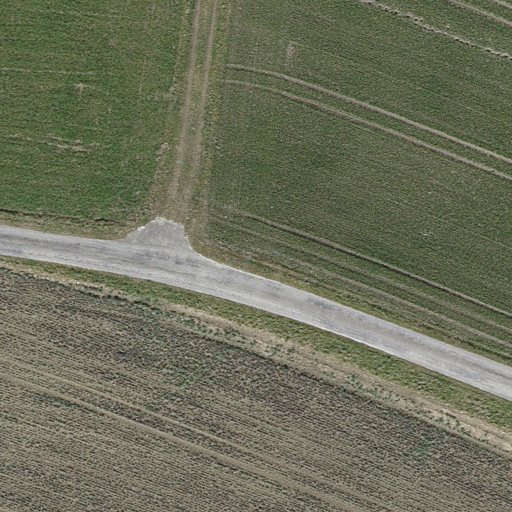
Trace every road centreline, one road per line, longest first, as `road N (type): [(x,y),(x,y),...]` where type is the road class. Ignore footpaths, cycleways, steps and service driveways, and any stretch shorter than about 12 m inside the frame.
road 1 (track): [(0,241),(166,263),(511,384)]
road 2 (track): [(166,263),(203,0)]
